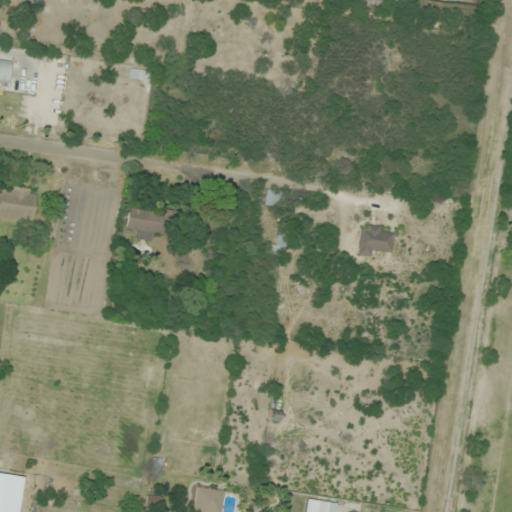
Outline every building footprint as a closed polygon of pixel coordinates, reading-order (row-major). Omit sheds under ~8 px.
[(11,63),(0,61),(0,81),(9,83),(11,63)] [(129,79),(148,81),(149,72),(130,70),(129,79)] [(37,192),(2,186),(1,195),(0,195),(0,218),(32,223),(37,192)] [(286,207),(287,193),(267,191),(266,206),(286,207)] [(152,234),(174,237),(177,215),(128,209),(125,237),(151,240),(152,234)] [(373,257),(373,252),(392,253),(393,230),(359,228),(358,256),(373,257)] [(268,246),(268,256),(287,256),(287,229),(279,229),(279,246),(268,246)] [(194,511),(222,511),(223,490),(194,490),(194,511)] [(333,511),(335,503),(306,500),(305,511),(333,511)]
